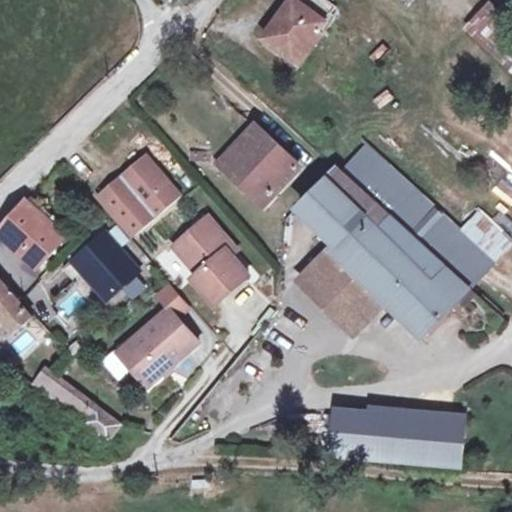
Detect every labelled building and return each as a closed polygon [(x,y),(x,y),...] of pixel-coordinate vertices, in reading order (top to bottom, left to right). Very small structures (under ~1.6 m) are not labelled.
[(352,3),(346,0),(304,0),(277,37),(309,61),(325,40),(330,43),(337,33),(332,29),(352,3)] [(511,11),(506,6),(500,13),(485,30),(511,54),(511,11)] [(311,164),(267,125),(234,160),(277,200),(311,164)] [(380,143),(354,170),(484,288),(507,264),(380,143)] [(148,233),(194,195),(158,155),(112,193),(148,233)] [(484,288),(354,170),(316,212),(347,241),(315,277),(371,331),(405,296),(443,331),(484,288)] [(56,213),(40,200),(24,218),(14,232),(53,266),(80,235),(68,223),(71,219),(60,209),(56,213)] [(72,213),(92,230),(100,221),(80,205),(72,213)] [(222,217),(188,246),(212,273),(206,278),(229,305),(263,276),(241,250),(246,245),(222,217)] [(153,269),(119,230),(87,258),(121,296),(153,269)] [(11,274),(0,283),(0,299),(29,331),(46,315),(11,274)] [(183,308),(131,352),(159,386),(212,343),(183,308)] [(28,332),(10,347),(20,359),(38,344),(28,332)] [(22,366),(29,370),(59,392),(70,379),(33,351),(22,366)] [(59,392),(75,405),(79,402),(99,418),(97,422),(125,443),(126,445),(140,427),(73,375),(70,379),(59,392)] [(476,421),(351,411),(348,452),(473,462),(476,421)]
